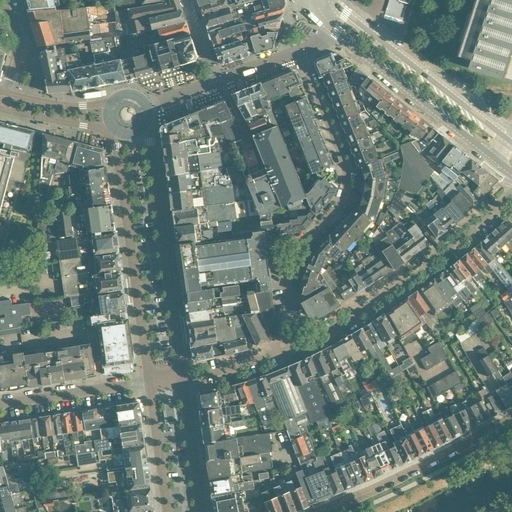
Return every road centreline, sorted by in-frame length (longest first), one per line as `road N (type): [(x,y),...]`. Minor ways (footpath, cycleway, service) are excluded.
road 1 (residential): [(304,337),(286,271),(346,189),(299,51)]
road 2 (residential): [(183,377),(146,119)]
road 3 (residential): [(304,337),(407,280),(511,189)]
road 4 (residential): [(118,131),(149,383)]
road 5 (residential): [(511,416),(314,511)]
road 6 (tertiary): [(505,137),(339,7)]
road 7 (tertiary): [(329,27),(490,155)]
road 8 (residential): [(0,406),(149,383)]
road 9 (residential): [(202,511),(183,377)]
road 10 (residential): [(149,383),(167,511)]
road 11 (residential): [(183,377),(304,337)]
